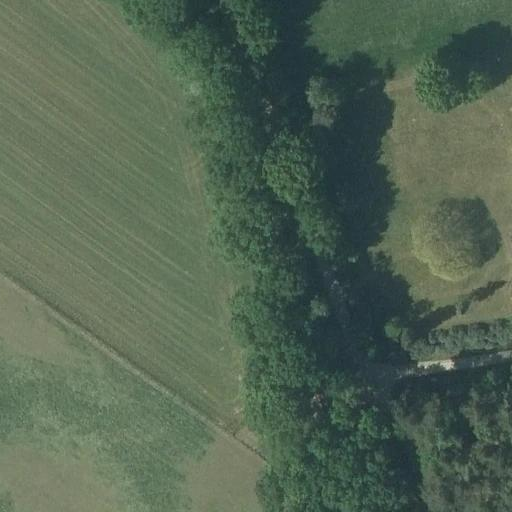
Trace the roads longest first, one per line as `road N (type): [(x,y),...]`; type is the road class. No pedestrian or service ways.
road 1 (unclassified): [(224,0),(342,317),(379,383)]
road 2 (unclassified): [(379,383),(452,511)]
road 3 (unclassified): [(379,383),(511,364)]
